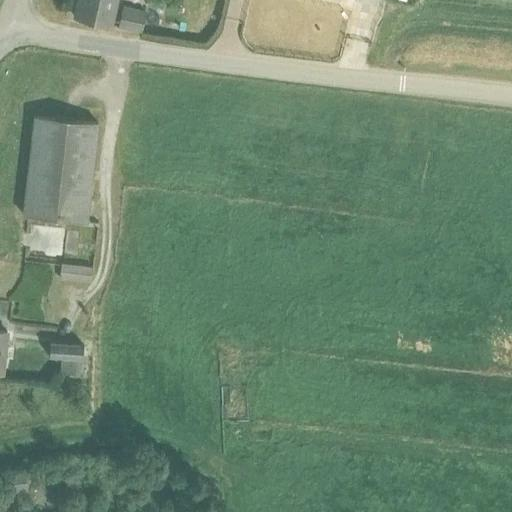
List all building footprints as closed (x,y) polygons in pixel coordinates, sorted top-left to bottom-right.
[(111,21),(115,0),(76,0),(74,13),(111,21)] [(142,30),(146,8),(123,3),(118,25),(142,30)] [(89,220),(98,121),(34,115),(25,214),(89,220)] [(92,281),(93,265),(62,262),(60,278),(92,281)] [(0,371),(4,372),(8,329),(0,328),(0,371)] [(81,357),(82,345),(51,342),(50,355),(61,356),(60,371),(80,373),(81,357)] [(0,478),(0,479),(2,493),(27,489),(25,475),(0,478)]
